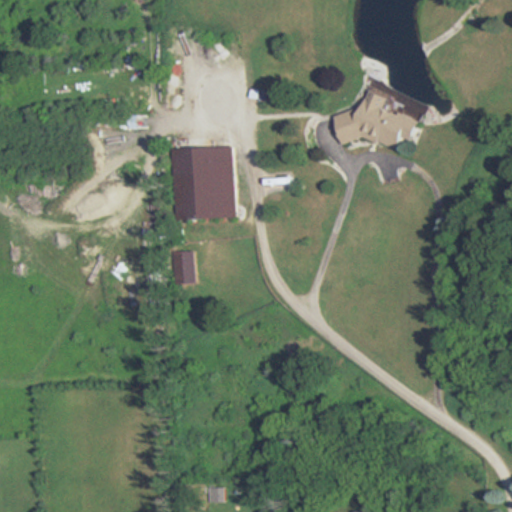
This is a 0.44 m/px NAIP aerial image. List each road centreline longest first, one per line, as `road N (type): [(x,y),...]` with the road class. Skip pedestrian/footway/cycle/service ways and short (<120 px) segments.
road 1 (residential): [(511,477),(493,445),(284,300),(242,120),(225,93)]
road 2 (residential): [(440,411),(437,190),(418,165),(361,156)]
